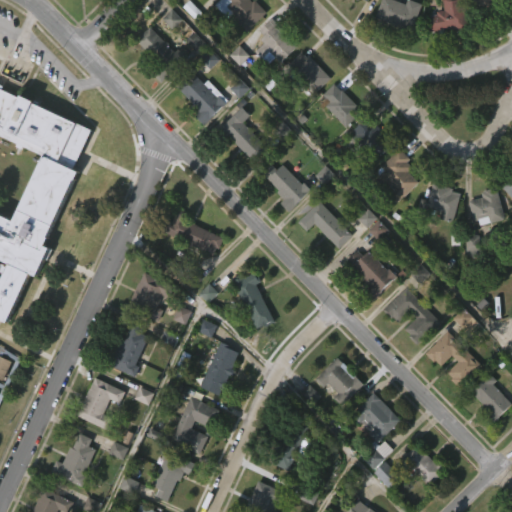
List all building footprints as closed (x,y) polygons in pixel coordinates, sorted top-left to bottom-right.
[(45,0),(45,5),(80,3),(80,11),(93,10),(92,0),(45,0)] [(184,30),(190,24),(194,28),(203,19),(208,24),(225,8),(216,0),(191,0),(172,18),(184,30)] [(249,0),(252,3),(255,1),(266,13),(245,32),(230,15),(227,17),(216,5),(221,0),(249,0)] [(343,0),(332,14),(361,37),(373,22),(344,0),(343,0)] [(395,0),(406,4),(407,0),(410,0),(422,4),(412,32),(404,29),(403,30),(376,18),(382,0),(395,0)] [(462,0),(463,6),(466,5),(469,30),(453,32),(453,28),(429,31),(428,16),(437,15),(436,7),(444,6),(443,0),(462,0)] [(504,0),(506,6),(497,9),(498,13),(485,17),(484,13),(475,16),(472,1),(469,2),(468,0),(504,0)] [(465,24),(473,45),(492,38),(483,17),(465,24)] [(296,47),(280,62),(255,34),(272,19),(296,47)] [(244,63),(262,46),(237,20),(226,30),(223,27),(211,38),(221,48),(226,44),(244,63)] [(150,27),(175,52),(178,49),(180,51),(184,47),(190,54),(160,82),(152,74),(161,66),(136,40),(150,27)] [(371,51),(409,64),(418,36),(403,32),(402,36),(379,28),(371,51)] [(439,29),(440,45),(423,47),(425,65),(461,61),(457,28),(439,29)] [(206,73),(197,74),(191,67),(209,49),(220,59),(206,73)] [(252,84),(263,97),(271,89),(277,95),(292,80),(266,53),(254,65),(262,74),(252,84)] [(303,54),(307,58),(309,56),(331,78),(313,96),(283,66),(289,61),(291,64),(302,53),(303,54)] [(132,74),(157,97),(148,107),(159,116),(181,92),(145,60),(132,74)] [(195,74),(205,83),(208,81),(228,101),(226,103),(227,104),(223,108),(222,107),(205,126),(195,117),(199,113),(192,106),(194,104),(177,87),(186,78),(188,81),(195,74)] [(285,98),(311,126),(326,111),(300,83),(285,98)] [(336,85),(359,107),(356,110),(360,114),(347,127),(324,103),(327,99),(323,95),(335,84),(336,85)] [(0,86),(2,87),(1,90),(31,104),(31,105),(76,126),(76,124),(91,131),(71,172),(76,174),(47,236),(45,235),(41,243),(47,246),(33,273),(28,271),(4,320),(0,318),(0,346),(22,357),(0,403),(0,86)] [(221,137),(191,105),(174,121),(195,144),(191,148),(200,158),(221,137)] [(243,123),(268,149),(254,163),(233,140),(228,145),(216,133),(242,107),(250,116),(243,123)] [(393,143),(379,158),(368,147),(365,150),(354,139),(358,134),(355,131),(369,116),(393,143)] [(217,160),(249,194),(267,177),(235,143),(217,160)] [(419,182),(398,203),(389,195),(396,188),(393,186),(389,190),(377,179),(379,176),(379,170),(400,149),(411,159),(408,162),(413,168),(409,172),(419,182)] [(389,176),(361,151),(347,166),(375,191),(389,176)] [(283,165),(303,184),(304,183),(312,191),(290,212),(281,203),(284,200),(277,193),(279,191),(262,175),(272,165),(278,170),(283,165)] [(511,196),(502,186),(508,180),(506,177),(511,171),(511,196)] [(416,214),(400,199),(407,192),(395,181),(369,209),(396,235),(416,214)] [(464,194),(457,223),(443,220),(445,211),(433,208),(432,214),(420,211),(423,198),(433,200),(437,183),(457,188),(456,191),(464,194)] [(497,188),(505,220),(481,224),(480,219),(474,220),(470,201),(483,197),(482,193),(485,192),(485,191),(497,188)] [(280,196),(274,202),(268,197),(258,207),(282,230),(276,235),(285,244),(306,224),(280,196)] [(319,201),(353,236),(341,248),(316,222),(307,231),(298,222),(319,201)] [(511,205),(497,219),(511,234),(511,205)] [(192,222),(224,237),(220,246),(217,245),(214,253),(163,230),(168,220),(172,222),(178,210),(189,215),(187,220),(192,222)] [(436,252),(451,255),(457,222),(428,217),(425,232),(417,231),(415,240),(438,244),(436,252)] [(466,233),(472,258),(500,252),(494,220),(477,223),(478,230),(466,233)] [(303,264),(311,256),(335,281),(349,268),(316,234),(294,254),(303,264)] [(219,271),(181,252),(184,246),(174,241),(162,265),(211,288),(219,271)] [(374,250),(364,241),(354,252),(364,261),(374,250)] [(361,251),(365,255),(370,250),(389,269),(390,268),(395,272),(391,276),(393,278),(375,299),(365,289),(370,284),(363,278),(365,276),(348,259),(358,249),(361,251)] [(476,270),(464,268),(461,288),(472,290),(476,270)] [(257,271),(262,280),(256,283),(274,319),(257,328),(231,277),(244,271),(246,276),(257,271)] [(145,272),(174,285),(168,297),(162,294),(157,307),(163,310),(159,319),(129,305),(138,282),(140,282),(145,272)] [(344,296),(374,328),(392,310),(363,279),(344,296)] [(413,292),(441,322),(418,344),(409,335),(411,333),(406,328),(418,317),(411,310),(399,322),(385,307),(408,286),(413,292)] [(251,363),(270,355),(253,317),(258,315),(252,303),(229,313),(251,363)] [(168,319),(141,305),(124,337),(154,353),(160,342),(156,340),(168,319)] [(195,326),(203,335),(214,325),(206,316),(195,326)] [(149,336),(136,363),(140,365),(135,376),(102,361),(108,349),(115,352),(122,335),(125,337),(132,320),(145,326),(142,333),(149,336)] [(437,354),(402,320),(380,342),(394,355),(406,343),(413,350),(400,363),(414,377),(437,354)] [(456,338),(483,366),(460,388),(452,379),(454,377),(448,371),(459,361),(453,355),(442,365),(437,359),(435,361),(426,352),(449,330),(456,338)] [(169,352),(182,357),(188,343),(175,337),(169,352)] [(239,352),(228,380),(223,390),(222,389),(219,394),(201,385),(209,368),(208,368),(221,341),(231,345),(230,348),(239,352)] [(208,370),(213,357),(198,351),(194,364),(208,370)] [(133,407),(135,399),(134,399),(145,365),(122,357),(108,399),(133,407)] [(338,357),(343,362),(344,361),(365,383),(343,404),(335,396),(339,392),(328,382),(324,386),(316,378),(338,357)] [(423,385),(436,399),(449,388),(456,396),(447,405),(456,415),(474,398),(444,365),(423,385)] [(500,417),(496,421),(489,414),(492,411),(472,392),(490,372),(498,380),(494,383),(511,401),(511,404),(499,417),(500,417)] [(199,421),(219,428),(234,382),(214,376),(199,421)] [(125,393),(120,403),(110,398),(103,413),(113,418),(107,429),(77,415),(95,377),(125,391),(125,393)] [(320,420),(323,417),(340,436),(360,418),(335,390),(311,411),(320,420)] [(402,419),(379,442),(370,433),(372,431),(362,422),(360,423),(352,415),(375,392),(402,419)] [(221,409),(212,428),(195,420),(192,428),(208,435),(200,453),(171,440),(191,396),(221,409)] [(466,426),(492,452),(510,435),(484,409),(466,426)] [(116,436),(122,423),(90,410),(74,449),(102,461),(107,449),(100,446),(106,432),(116,436)] [(296,428),(309,439),(318,429),(305,417),(296,428)] [(131,431),(145,437),(150,425),(136,419),(131,431)] [(312,439),(306,454),(298,451),(290,469),(277,463),(295,421),(309,427),(305,436),(312,439)] [(205,468),(188,461),(191,453),(208,461),(216,442),(186,429),(167,475),(196,488),(205,468)] [(89,446),(96,450),(84,475),(87,476),(82,486),(51,472),(57,460),(62,463),(70,446),(72,448),(79,432),(92,439),(89,446)] [(386,440),(394,449),(374,469),(360,455),(376,440),(380,445),(386,440)] [(433,459),(438,464),(442,460),(449,467),(432,485),(411,465),(407,469),(400,462),(417,444),(433,459)] [(195,463),(190,474),(184,471),(180,480),(177,479),(166,501),(155,496),(158,488),(152,485),(164,459),(161,458),(166,449),(195,463)] [(294,482),(301,485),(306,473),(301,471),(305,458),(289,452),(272,498),(286,503),(294,482)] [(401,477),(390,487),(375,471),(386,460),(401,477)] [(80,511),(92,481),(85,479),(89,468),(74,462),(62,496),(52,493),(47,506),(62,511),(80,511)] [(124,479),(109,474),(105,486),(120,491),(124,479)] [(417,511),(422,508),(425,511),(430,511),(439,504),(414,477),(398,491),(417,511)] [(370,501),(381,491),(369,478),(357,489),(370,501)] [(287,493),(282,505),(276,502),(271,511),(243,511),(259,480),(287,493)] [(174,511),(179,504),(186,507),(192,496),(164,484),(150,511),(174,511)] [(73,503),(68,511),(63,511),(59,510),(58,511),(31,511),(39,499),(37,498),(43,486),(73,502),(73,503)] [(370,505),(377,511),(394,511),(396,510),(381,494),(370,505)] [(368,506),(376,511),(348,511),(358,498),(368,506)]
